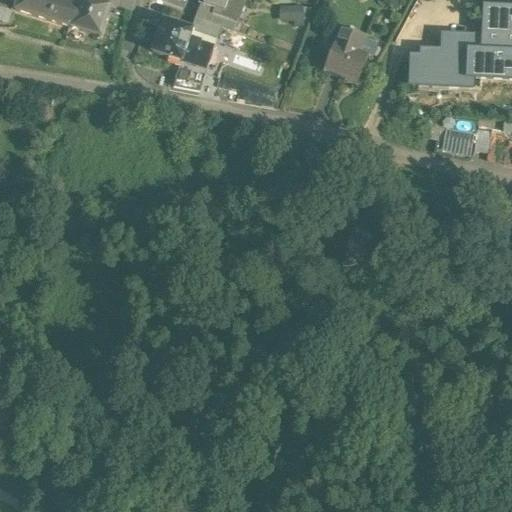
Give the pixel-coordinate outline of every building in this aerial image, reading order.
[(50,0),(19,0),(15,15),(70,32),(77,7),(70,4),(69,9),(49,3),(50,0)] [(227,6),(207,0),(205,0),(203,9),(214,13),(224,16),(227,6)] [(110,11),(79,1),(77,7),(70,32),(100,42),(110,11)] [(243,7),(229,2),(227,6),(224,16),(214,13),(212,19),(236,27),(243,7)] [(214,13),(203,9),(200,8),(195,22),(219,32),(225,34),(225,33),(227,34),(233,36),(236,27),(212,19),(214,13)] [(482,59),(511,60),(511,13),(484,13),(483,43),(482,59)] [(219,32),(195,22),(191,34),(188,44),(213,52),(217,40),(219,32)] [(191,34),(163,25),(152,58),(181,67),(188,44),(191,34)] [(225,34),(219,32),(217,40),(224,42),(227,34),(225,33),(225,34)] [(365,41),(341,32),(324,77),(346,85),(345,87),(356,91),(368,60),(359,56),(365,41)] [(464,43),(441,42),(441,58),(443,58),(442,65),(416,64),(415,91),(471,93),(471,84),(511,85),(511,60),(482,59),(483,43),(464,43)] [(213,52),(188,44),(181,67),(206,75),(213,52)] [(442,122),(427,120),(422,144),(437,147),(442,122)] [(476,142),(445,136),(443,146),(465,151),(465,150),(470,151),(470,148),(475,148),(476,142)] [(490,138),(477,136),(476,142),(475,148),(473,158),(487,160),(490,138)] [(511,140),(491,137),(490,138),(487,160),(486,167),(496,169),(498,158),(501,158),(502,148),(511,149),(509,160),(511,159),(511,140)] [(156,164),(143,160),(140,171),(153,175),(156,164)]
